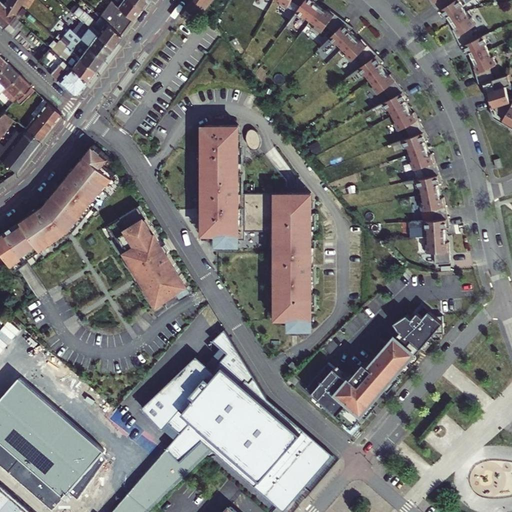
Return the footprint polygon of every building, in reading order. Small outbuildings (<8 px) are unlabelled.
[(6,0),(4,3),(0,0),(0,24),(2,27),(14,15),(15,13),(23,0),(6,0)] [(113,0),(113,1),(133,19),(141,8),(132,0),(113,0)] [(132,0),(141,8),(146,0),(132,0)] [(200,17),(207,9),(214,0),(192,0),(192,1),(187,8),(200,17)] [(288,8),(293,0),(302,6),(306,0),(282,0),(280,4),(288,8)] [(306,15),(312,19),(322,5),(317,1),(317,0),(306,0),(302,6),(296,14),(303,19),(306,15)] [(431,0),(438,11),(452,2),(450,0),(431,0)] [(454,0),(452,2),(438,11),(443,18),(448,15),(452,20),(467,10),(464,5),(465,4),(462,0),(454,0)] [(113,1),(101,16),(122,35),(133,19),(113,1)] [(322,33),(328,25),(336,32),(348,21),(330,7),(328,10),(322,5),(312,19),(317,24),(315,27),(322,33)] [(74,13),(112,47),(122,35),(101,16),(96,22),(79,7),(74,13)] [(467,10),(452,20),(456,27),(453,28),(461,45),(476,38),(470,27),(477,22),(472,15),(471,16),(467,10)] [(81,37),(104,58),(112,47),(74,13),(70,17),(76,22),(87,32),(84,34),(81,37)] [(32,31),(14,15),(2,27),(14,38),(21,31),(27,37),(32,31)] [(338,42),(344,47),(356,34),(351,29),(355,26),(348,21),(336,32),(329,39),(335,45),(338,42)] [(87,32),(76,22),(74,24),(84,34),(87,32)] [(68,30),(65,34),(71,40),(75,36),(68,30)] [(57,36),(65,44),(95,70),(104,58),(81,37),(77,34),(75,36),(71,40),(65,34),(63,36),(59,33),(57,36)] [(352,61),(358,55),(366,63),(379,53),(364,38),(361,40),(356,34),(344,47),(349,52),(345,55),(352,61)] [(476,38),(461,45),(465,53),(470,50),(473,57),(489,49),(487,44),(488,43),(484,34),(476,38)] [(62,57),(63,58),(87,80),(95,70),(65,44),(63,46),(67,50),(62,57)] [(38,60),(50,72),(63,58),(62,57),(50,47),(38,60)] [(489,49),(473,57),(476,63),(473,65),(478,82),(484,81),(494,78),(490,66),(498,62),(494,54),(492,55),(489,49)] [(367,73),(371,79),(386,68),(381,62),(385,60),(379,53),(366,63),(358,69),(363,76),(367,73)] [(87,80),(63,58),(50,72),(73,93),(78,92),(87,80)] [(19,72),(7,62),(0,69),(0,93),(2,91),(19,72)] [(377,94),(385,89),(391,98),(406,90),(392,72),(390,74),(386,68),(371,79),(375,84),(372,87),(377,94)] [(19,72),(2,91),(4,93),(14,102),(17,100),(31,85),(31,84),(19,72)] [(494,78),(484,81),(491,105),(511,99),(510,97),(508,88),(511,86),(511,85),(508,73),(494,78)] [(31,85),(17,100),(21,104),(35,90),(31,85)] [(391,108),(394,114),(410,106),(406,100),(411,97),(406,90),(391,98),(382,103),(386,110),(391,108)] [(511,99),(491,105),(495,116),(503,121),(511,105),(511,96),(510,97),(511,99)] [(44,98),(35,110),(39,112),(47,101),(44,98)] [(39,112),(35,110),(30,106),(18,122),(26,129),(41,140),(62,113),(47,101),(39,112)] [(398,130),(406,126),(411,136),(427,130),(416,111),(413,112),(410,106),(394,114),(397,120),(393,122),(398,130)] [(2,134),(14,119),(5,112),(0,116),(0,139),(3,136),(2,134)] [(241,194),(241,126),(204,126),(204,239),(219,239),(219,249),(241,249),(241,231),(274,231),(275,325),(314,325),(313,193),(241,194)] [(0,143),(0,158),(16,171),(41,140),(26,129),(21,134),(17,131),(8,142),(13,145),(9,150),(4,147),(0,143)] [(249,145),(260,145),(260,129),(249,129),(249,145)] [(409,146),(412,152),(428,146),(426,140),(430,138),(427,130),(411,136),(401,140),(404,148),(409,146)] [(13,145),(8,142),(4,147),(9,150),(13,145)] [(413,169),(422,166),(426,176),(442,173),(434,152),(431,153),(428,146),(412,152),(414,159),(410,161),(413,169)] [(105,162),(89,149),(42,210),(0,236),(19,268),(74,232),(111,174),(103,168),(105,162)] [(500,156),(494,157),(497,167),(503,165),(500,156)] [(423,186),(424,193),(441,189),(440,182),(444,181),(442,173),(426,176),(417,178),(418,187),(423,186)] [(423,209),(432,208),(434,219),(450,218),(446,196),(443,197),(441,189),(424,193),(426,200),(421,201),(423,209)] [(191,287),(136,204),(109,223),(157,303),(191,287)] [(430,227),(430,235),(447,234),(446,226),(451,226),(450,218),(434,219),(424,219),(425,228),(430,227)] [(447,234),(430,235),(430,242),(426,242),(426,251),(436,250),(436,262),(452,261),(450,240),(447,241),(447,234)] [(0,267),(1,268),(9,263),(0,249),(0,267)] [(409,313),(396,320),(398,326),(418,343),(430,331),(444,332),(443,315),(436,314),(425,304),(413,316),(409,313)] [(196,353),(143,406),(163,428),(170,421),(182,432),(168,448),(180,461),(201,439),(286,509),(309,482),(332,453),(268,397),(225,329),(214,339),(226,353),(212,369),(196,353)] [(329,360),(307,385),(351,424),(354,421),(366,407),(374,397),(370,393),(375,387),(381,380),(385,384),(409,357),(389,340),(381,337),(375,352),(379,355),(371,365),(365,360),(350,378),(329,360)] [(34,374),(0,410),(0,419),(94,498),(132,451),(34,374)] [(102,511),(0,430),(0,511),(102,511)]
